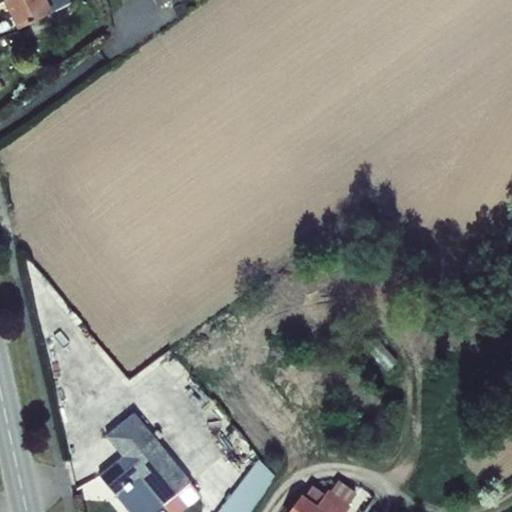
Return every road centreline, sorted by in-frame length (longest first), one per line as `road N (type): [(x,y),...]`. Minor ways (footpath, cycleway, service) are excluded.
road 1 (unclassified): [(272,511),(295,481),(324,469),(359,473),(381,489)]
road 2 (tertiary): [(27,511),(0,386)]
